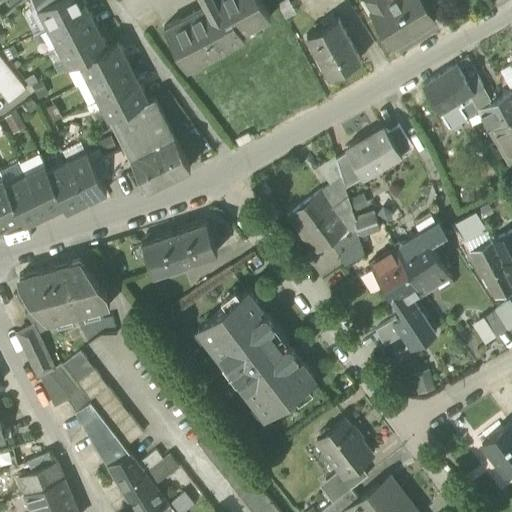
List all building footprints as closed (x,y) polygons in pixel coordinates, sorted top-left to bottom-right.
[(49,0),(38,6),(48,26),(87,6),(83,0),(49,0)] [(184,65),(186,69),(188,68),(186,64),(199,57),(201,61),(202,60),(200,57),(213,50),(215,54),(217,53),(215,49),(228,42),(230,46),(230,45),(228,42),(241,35),(243,38),(245,37),(243,34),(242,32),(240,28),(253,21),(255,25),(253,21),(268,13),(261,0),(222,0),(223,1),(219,3),(208,9),(182,23),(179,17),(163,26),(184,65)] [(215,0),(206,5),(208,9),(219,3),(217,0),(215,0)] [(297,11),(290,0),(279,0),(277,1),(286,17),(297,11)] [(365,0),(395,47),(434,23),(419,0),(389,0),(388,1),(387,0),(365,0)] [(38,6),(36,7),(24,14),(33,33),(48,26),(38,6)] [(97,25),(87,6),(48,26),(58,45),(97,25)] [(253,21),(255,25),(270,17),(268,13),(253,21)] [(308,34),(329,75),(360,58),(338,18),(308,34)] [(240,28),(242,32),(255,25),(253,21),(240,28)] [(107,45),(97,25),(58,45),(68,65),(78,59),(107,45)] [(228,42),(230,45),(243,38),(241,35),(228,42)] [(117,39),(107,45),(78,59),(88,79),(127,59),(117,39)] [(215,49),(217,53),(230,46),(228,42),(215,49)] [(68,65),(58,45),(47,51),(57,70),(65,66),(68,65)] [(200,57),(202,60),(215,54),(213,50),(200,57)] [(0,92),(9,103),(26,89),(0,56),(0,92)] [(186,64),(188,68),(201,61),(199,57),(186,64)] [(68,65),(65,66),(75,85),(77,84),(88,79),(78,59),(68,65)] [(137,78),(127,59),(88,79),(98,98),(137,78)] [(440,112),(457,102),(473,92),(467,82),(456,64),(423,84),(440,112)] [(511,66),(510,64),(500,69),(511,91),(511,90),(511,66)] [(467,82),(473,92),(483,86),(476,73),(472,75),(474,79),(467,82)] [(148,98),(137,78),(98,98),(108,118),(110,117),(111,117),(148,98)] [(88,79),(77,84),(87,103),(98,98),(88,79)] [(483,86),(473,92),(457,102),(460,107),(466,116),(466,117),(478,110),(489,129),(508,118),(498,98),(497,98),(491,101),(483,86)] [(511,115),(511,90),(511,91),(498,98),(508,118),(511,115)] [(154,95),(148,98),(111,117),(119,133),(121,136),(131,157),(175,135),(154,95)] [(449,127),(466,116),(460,107),(457,102),(440,112),(449,127)] [(16,109),(5,117),(14,133),(26,126),(16,109)] [(511,115),(508,118),(489,129),(497,143),(511,134),(511,115)] [(347,152),(362,177),(364,176),(380,167),(402,154),(388,131),(384,124),(344,147),(347,152)] [(388,131),(402,154),(413,148),(399,125),(388,131)] [(511,134),(497,143),(506,157),(511,154),(511,134)] [(190,166),(175,135),(130,157),(134,165),(146,188),(190,166)] [(67,161),(87,151),(82,140),(61,150),(67,161)] [(113,176),(134,165),(130,157),(124,144),(102,155),(113,176)] [(87,151),(67,161),(86,200),(107,190),(102,180),(91,159),(87,151)] [(336,159),(345,188),(362,177),(347,152),(336,159)] [(25,174),(44,165),(38,153),(19,163),(25,174)] [(102,155),(91,159),(102,180),(113,176),(102,155)] [(318,166),(330,185),(341,177),(336,159),(335,155),(318,166)] [(25,174),(19,163),(18,160),(0,169),(0,173),(2,178),(5,184),(25,174)] [(67,210),(86,200),(67,161),(47,170),(64,204),(67,210)] [(44,214),(64,204),(47,170),(44,165),(25,174),(44,214)] [(25,223),(44,214),(25,174),(5,184),(22,218),(25,223)] [(348,196),(345,188),(341,177),(330,185),(320,192),(332,208),(348,196)] [(0,222),(2,227),(22,218),(5,184),(2,178),(0,179),(0,222)] [(260,186),(254,191),(276,220),(282,215),(260,186)] [(287,218),(313,252),(347,227),(332,208),(320,192),(287,218)] [(348,197),(353,211),(369,205),(364,192),(348,197)] [(348,197),(348,196),(332,208),(347,227),(351,232),(352,231),(349,220),(352,218),(353,219),(356,218),(353,211),(348,197)] [(456,221),(466,242),(487,231),(476,210),(456,221)] [(395,246),(409,268),(435,252),(429,242),(445,232),(437,220),(436,221),(430,211),(413,222),(419,231),(395,246)] [(356,218),(353,219),(356,229),(358,236),(380,229),(374,212),(356,218)] [(142,242),(153,274),(218,253),(207,220),(142,242)] [(333,244),(346,265),(347,265),(363,254),(358,236),(356,229),(352,231),(351,232),(333,244)] [(471,251),(492,241),(487,231),(466,242),(471,251)] [(511,231),(492,241),(511,284),(511,231)] [(496,298),(511,290),(511,284),(492,241),(471,251),(496,298)] [(407,270),(409,268),(395,246),(369,263),(372,268),(362,274),(373,291),(378,288),(383,285),(407,270)] [(409,268),(407,270),(422,291),(422,292),(449,275),(435,252),(409,268)] [(34,305),(47,322),(110,305),(106,292),(102,286),(99,286),(98,282),(80,259),(20,275),(17,279),(19,285),(31,301),(33,300),(35,305),(34,305)] [(412,298),(422,291),(407,270),(383,285),(404,317),(397,322),(404,333),(408,331),(417,346),(435,333),(412,298)] [(263,416),(266,416),(313,380),(314,377),(304,363),(300,363),(297,365),(293,359),(295,357),(296,353),(290,346),(287,345),(282,349),(268,330),(272,326),(273,323),(267,315),(263,315),(261,317),(256,311),(259,309),(259,305),(249,292),(246,291),(199,327),(198,331),(224,364),(227,362),(240,380),(237,382),(263,416)] [(511,312),(506,303),(496,310),(484,318),(496,335),(507,328),(511,324),(511,312)] [(25,313),(39,332),(48,325),(47,322),(34,305),(25,313)] [(484,343),(496,335),(484,318),(483,316),(471,323),(484,343)] [(376,329),(384,344),(404,333),(397,322),(394,317),(376,329)] [(18,332),(38,373),(54,366),(34,325),(18,332)] [(63,363),(126,445),(144,431),(81,349),(63,363)] [(69,400),(83,424),(99,412),(62,365),(61,364),(55,367),(40,375),(55,407),(69,400)] [(435,388),(430,368),(411,373),(417,393),(435,388)] [(176,511),(169,502),(146,473),(131,453),(99,412),(83,424),(135,511),(176,511)] [(339,469),(344,475),(359,463),(372,453),(344,418),(330,429),(325,428),(320,431),(320,437),(316,440),(339,469)] [(511,427),(509,424),(483,444),(507,474),(511,470),(511,427)] [(281,511),(214,428),(197,442),(253,511),(281,511)] [(138,461),(145,471),(162,458),(155,448),(138,461)] [(27,460),(32,470),(51,462),(47,451),(27,460)] [(145,471),(155,484),(179,465),(169,452),(162,458),(145,471)] [(32,511),(77,511),(56,460),(51,462),(32,470),(19,475),(26,492),(25,493),(32,511)] [(321,510),(322,511),(343,511),(342,510),(359,497),(351,488),(368,474),(359,463),(344,475),(339,469),(325,480),(329,484),(323,489),(333,502),(321,510)] [(388,475),(381,481),(390,492),(397,487),(388,475)] [(329,484),(325,480),(319,485),(323,489),(329,484)] [(416,511),(397,487),(390,492),(381,481),(359,497),(342,510),(343,511),(416,511)] [(169,502),(176,511),(182,511),(195,503),(185,489),(169,502)]
